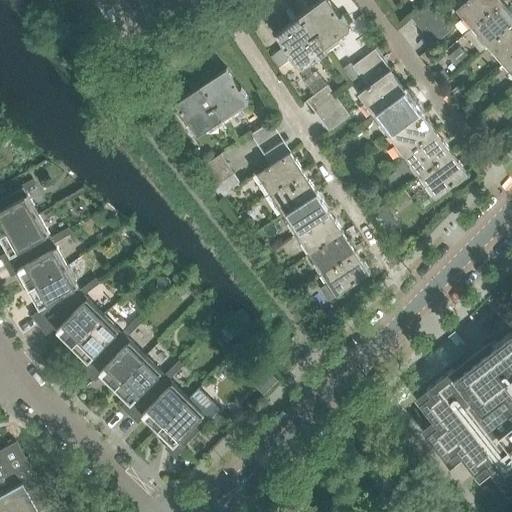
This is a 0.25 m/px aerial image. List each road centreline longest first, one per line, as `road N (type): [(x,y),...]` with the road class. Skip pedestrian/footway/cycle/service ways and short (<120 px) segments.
road 1 (residential): [(250,475),(511,208)]
road 2 (residential): [(388,268),(227,16)]
road 3 (residential): [(487,168),(364,0)]
road 4 (residential): [(153,511),(16,377)]
road 5 (residential): [(227,16),(181,46),(156,48),(138,39),(112,0)]
